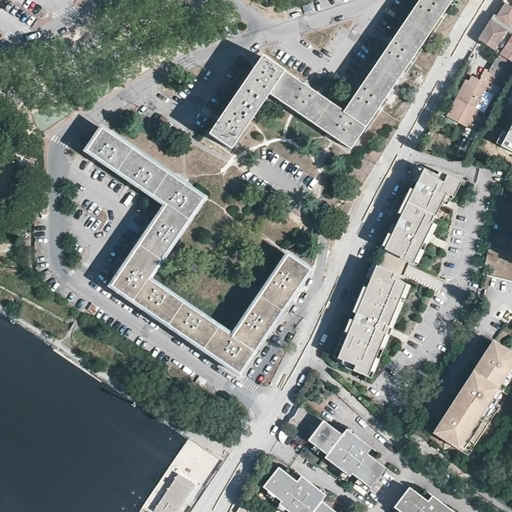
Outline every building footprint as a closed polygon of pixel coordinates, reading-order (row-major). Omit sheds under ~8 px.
[(288,74),(263,56),(257,65),(218,122),(210,134),(233,149),(271,93),(287,105),(338,140),(350,148),(451,0),(420,0),(375,68),(352,101),(344,112),(288,74)] [(495,13),(480,40),(501,54),(490,71),(486,69),(480,80),(473,76),(470,82),(467,80),(448,117),(469,128),(479,110),(476,108),(485,90),(488,92),(492,83),(502,88),(511,72),(511,6),(503,1),(495,13)] [(511,120),(499,144),(511,149),(511,120)] [(118,140),(103,130),(99,136),(88,151),(167,204),(156,219),(127,263),(111,286),(153,315),(203,349),(223,362),(240,374),(242,370),(253,354),(287,304),(310,270),(288,255),(233,337),(149,279),(203,197),(194,191),(153,163),(118,140)] [(421,168),(438,176),(440,173),(422,166),(421,168)] [(400,259),(413,265),(413,264),(419,253),(422,245),(432,225),(430,224),(434,217),(436,218),(442,204),(446,195),(454,199),(461,184),(440,173),(438,176),(421,168),(415,180),(419,182),(415,190),(401,218),(397,226),(385,249),(401,257),(400,259)] [(401,218),(415,190),(411,188),(397,216),(401,218)] [(446,195),(442,204),(447,206),(454,199),(446,195)] [(385,249),(397,226),(393,224),(381,247),(385,249)] [(432,225),(422,245),(426,247),(436,227),(432,225)] [(0,251),(15,239),(7,229),(0,234),(0,251)] [(419,253),(413,264),(417,266),(422,255),(419,253)] [(369,278),(376,266),(372,264),(365,277),(369,278)] [(347,368),(361,375),(364,369),(367,362),(369,357),(381,333),(379,332),(382,326),(384,327),(404,285),(391,279),(393,274),(376,266),(369,278),(366,284),(353,312),(350,319),(343,333),(332,355),(349,364),(347,368)] [(353,312),(366,284),(362,283),(350,310),(353,312)] [(381,333),(369,357),(374,359),(408,287),(404,285),(384,327),(382,326),(379,332),(381,333)] [(343,333),(350,319),(346,317),(339,331),(343,333)] [(511,353),(493,341),(434,432),(459,448),(511,365),(511,353)] [(340,365),(347,368),(349,364),(332,355),(331,356),(340,365)] [(321,420),(301,406),(298,409),(295,415),(289,422),(288,427),(289,427),(309,440),(321,420)] [(342,435),(321,420),(309,440),(315,445),(316,443),(322,447),(321,449),(327,454),(325,456),(345,470),(346,468),(352,472),(359,477),(360,475),(367,479),(365,482),(372,487),(387,467),(374,457),(376,455),(369,451),(371,447),(353,433),(351,436),(345,431),(342,435)] [(345,431),(351,436),(353,433),(354,431),(348,427),(345,431)] [(312,449),(318,453),(321,449),(322,447),(316,443),(315,445),(312,449)] [(369,451),(376,455),(378,452),(371,447),(369,451)] [(338,511),(323,500),(325,498),(318,492),(320,489),(302,475),(300,478),(294,473),(292,477),(279,467),(264,487),(269,491),(271,489),(278,494),(276,496),(284,502),(289,506),(287,508),(292,511),(338,511)] [(348,478),(352,472),(346,468),(345,470),(342,473),(348,478)] [(178,474),(154,511),(155,511),(176,511),(195,485),(178,474)] [(362,486),(365,482),(367,479),(360,475),(359,477),(356,481),(362,486)] [(410,487),(395,507),(401,511),(405,507),(411,511),(410,511),(452,511),(450,510),(451,509),(433,494),(429,498),(423,494),(421,496),(410,487)] [(318,492),(325,498),(328,493),(321,488),(320,489),(318,492)] [(267,495),(274,499),(276,496),(278,494),(271,489),(269,491),(267,495)] [(429,498),(433,494),(426,490),(423,494),(429,498)] [(284,511),(287,508),(289,506),(284,502),(279,508),(284,511)]
